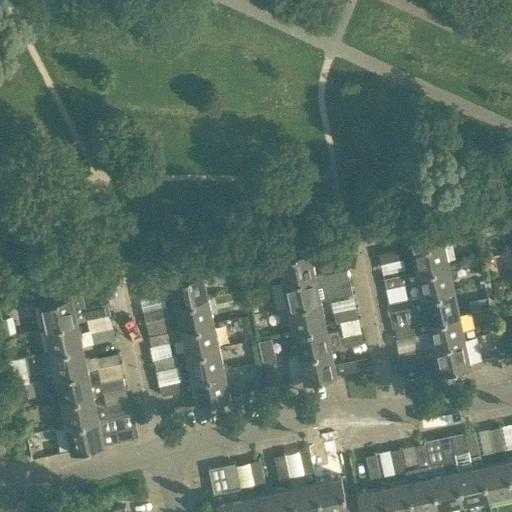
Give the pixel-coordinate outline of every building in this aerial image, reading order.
[(463,209),(466,218),(475,216),(473,206),(463,209)] [(407,230),(410,246),(443,239),(437,213),(372,227),(375,237),(407,230)] [(277,254),(282,279),(315,272),(309,247),(318,245),(314,227),(277,235),(280,253),(277,254)] [(448,263),(443,239),(410,246),(415,270),(448,263)] [(377,252),(380,262),(402,257),(399,247),(377,252)] [(344,256),(322,261),(324,272),(346,267),(344,256)] [(241,262),(230,265),(232,274),(243,272),(241,262)] [(415,270),(421,294),(453,287),(448,263),(415,270)] [(203,270),(170,277),(137,284),(139,295),(172,288),(175,302),(208,295),(203,270)] [(407,282),(405,271),(383,276),(386,286),(407,282)] [(320,298),(315,272),(282,279),(288,305),(320,298)] [(494,292),(499,291),(504,284),(502,278),(491,280),(494,292)] [(106,290),(105,284),(104,280),(91,283),(93,292),(106,290)] [(483,281),(486,297),(492,296),(489,280),(483,281)] [(352,291),(350,281),(327,285),(329,296),(352,291)] [(459,312),(453,287),(421,294),(426,318),(426,319),(459,312)] [(71,292),(39,299),(44,324),(77,317),(77,319),(108,312),(109,312),(107,301),(85,306),(82,290),(76,291),(71,292)] [(175,302),(180,326),(181,328),(213,320),(208,295),(175,302)] [(413,306),(411,296),(388,301),(391,312),(413,306)] [(293,328),(325,321),(320,298),(288,305),(293,328)] [(0,301),(0,312),(12,310),(9,299),(0,301)] [(167,315),(165,304),(142,309),(145,320),(167,315)] [(355,305),(332,310),(335,321),(357,316),(355,305)] [(431,343),(431,344),(464,337),(459,312),(426,319),(426,318),(394,325),(396,336),(428,329),(431,343)] [(82,343),(114,336),(111,325),(80,332),(77,319),(77,317),(44,324),(49,350),(82,343)] [(181,328),(180,326),(148,334),(150,344),(183,337),(186,351),(218,344),(213,320),(181,328)] [(331,347),(340,345),(362,340),(360,330),(338,335),(337,328),(327,330),(325,321),(293,328),(298,353),(330,346),(331,347)] [(491,331),(496,356),(505,354),(500,329),(491,331)] [(470,363),(464,337),(431,344),(431,343),(399,350),(401,361),(424,356),(430,361),(432,371),(470,363)] [(14,343),(7,344),(9,357),(16,355),(14,343)] [(55,375),(87,368),(85,356),(82,343),(49,350),(55,375)] [(218,344),(186,351),(191,377),(224,370),(218,344)] [(304,378),(336,371),(368,365),(366,355),(334,362),(331,347),(330,346),(298,353),(304,378)] [(119,361),(117,351),(104,354),(107,364),(119,361)] [(155,369),(177,364),(175,353),(153,358),(155,369)] [(92,392),(93,392),(124,385),(122,375),(90,382),(87,368),(55,375),(60,399),(92,392)] [(229,394),(224,370),(191,377),(196,401),(229,394)] [(158,383),(161,393),(183,388),(181,378),(158,383)] [(60,399),(65,424),(98,417),(130,410),(127,400),(106,405),(94,401),(93,392),(92,392),(60,399)] [(30,406),(28,396),(18,398),(20,408),(30,406)] [(70,449),(103,442),(135,435),(133,424),(101,431),(98,417),(65,424),(70,449)] [(493,450),(503,447),(499,425),(488,427),(493,450)] [(474,430),(464,432),(469,455),(479,453),(474,430)] [(438,438),(443,460),(454,458),(450,436),(438,438)] [(425,441),(414,443),(419,465),(429,463),(425,441)] [(400,446),(389,448),(394,471),(404,468),(400,446)] [(295,511),(321,511),(315,479),(314,480),(312,469),(313,469),(309,447),(298,449),(305,482),(290,485),(295,511)] [(284,452),(273,454),(278,476),(289,474),(284,452)] [(375,452),(364,454),(370,476),(380,474),(375,452)] [(259,457),(249,460),(254,482),(264,479),(259,457)] [(488,496),(511,490),(511,487),(505,457),(481,462),(488,496)] [(463,501),(488,496),(481,462),(456,468),(463,501)] [(235,463),(224,465),(229,487),(240,485),(235,463)] [(438,506),(463,501),(456,468),(431,473),(438,506)] [(413,511),(438,506),(431,473),(406,479),(413,511)] [(340,474),(315,479),(321,511),(322,511),(347,507),(340,474)] [(387,511),(411,511),(413,511),(406,479),(381,484),(387,511)] [(360,511),(387,511),(381,484),(356,489),(360,511)] [(269,511),(295,511),(290,485),(265,490),(269,511)] [(244,511),(269,511),(265,490),(241,495),(244,511)] [(217,511),(244,511),(241,495),(215,501),(217,511)] [(84,511),(128,511),(126,503),(84,511)]
